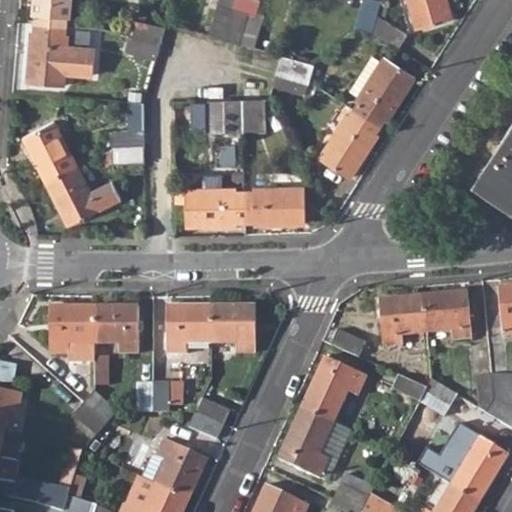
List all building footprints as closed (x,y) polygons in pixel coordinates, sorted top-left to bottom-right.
[(55,16),(64,16),(68,17),(69,0),(33,0),(32,14),(36,14),(35,31),(44,32),(45,21),(55,22),(55,16)] [(207,33),(223,37),(232,7),(234,1),(232,0),(219,0),(218,4),(215,4),(207,33)] [(362,0),(354,25),(373,31),(377,15),(382,1),(379,0),(362,0)] [(408,0),(417,28),(451,18),(445,0),(408,0)] [(223,37),(239,42),(248,12),(232,7),(223,37)] [(373,31),(400,48),(408,34),(377,15),(373,31)] [(44,32),(35,31),(31,31),(28,83),(63,85),(64,72),(92,74),(95,43),(66,41),(66,34),(63,34),(64,16),(55,16),(55,22),(45,21),(44,32)] [(130,34),(160,42),(164,26),(135,18),(130,34)] [(126,50),(155,58),(160,42),(130,34),(126,50)] [(277,68),(305,77),(311,62),(281,54),(277,68)] [(351,91),(360,97),(383,60),(373,55),(351,91)] [(376,114),(384,119),(386,120),(414,76),(385,57),(383,60),(360,97),(357,101),(360,103),(351,118),(359,123),(362,118),(370,123),(376,114)] [(272,83),(301,91),(305,77),(277,68),(272,83)] [(244,98),(244,129),(265,129),(264,97),(244,98)] [(208,130),(224,130),(244,129),(244,98),(225,98),(207,99),(208,130)] [(112,131),(113,147),(144,146),(143,101),(128,100),(128,130),(112,131)] [(320,159),(349,178),(377,134),(375,132),(384,119),(376,114),(370,123),(362,118),(359,123),(351,118),(348,116),(320,159)] [(23,135),(46,179),(77,164),(54,119),(23,135)] [(511,125),(477,181),(511,203),(511,125)] [(113,147),(113,163),(144,162),(144,146),(113,147)] [(46,179),(69,225),(121,198),(111,180),(100,185),(92,170),(83,174),(77,164),(46,179)] [(245,192),(245,174),(202,175),(202,189),(236,188),(236,192),(245,192)] [(254,221),(254,224),(306,222),(304,187),(254,188),(254,192),(245,192),(236,192),(237,202),(243,201),(243,210),(254,210),(254,221)] [(184,190),(185,225),(237,224),(237,221),(254,221),(254,210),(243,210),(243,201),(237,202),(236,192),(236,188),(202,189),(184,190)] [(511,286),(500,287),(504,333),(511,332),(511,286)] [(452,327),(452,337),(472,336),(469,290),(424,295),(428,330),(452,327)] [(380,299),(384,345),(404,343),(403,332),(428,330),(424,295),(380,299)] [(73,352),(72,359),(94,359),(95,342),(95,306),(52,305),(52,353),(73,352)] [(95,306),(95,342),(119,342),(119,352),(140,352),(139,305),(95,306)] [(169,305),(169,352),(188,352),(188,342),(212,342),(212,305),(169,305)] [(236,342),(236,351),(257,351),(257,305),(212,305),(212,342),(236,342)] [(332,343),(359,356),(366,341),(339,329),(332,343)] [(302,407),(333,422),(347,390),(357,395),(366,375),(326,357),(302,407)] [(487,412),(511,427),(511,373),(493,374),(495,398),(487,412)] [(480,408),(487,412),(495,398),(493,374),(477,375),(480,408)] [(393,388),(420,401),(427,388),(399,375),(393,388)] [(420,401),(445,416),(458,395),(432,379),(427,388),(420,401)] [(138,409),(154,410),(154,380),(138,381),(138,409)] [(154,410),(168,410),(168,380),(154,380),(154,410)] [(0,432),(6,434),(11,410),(21,412),(25,393),(0,387),(0,432)] [(84,402),(107,422),(116,409),(93,391),(84,402)] [(196,410),(223,423),(230,408),(203,395),(196,410)] [(75,413),(98,434),(107,422),(84,402),(75,413)] [(279,458),(320,477),(329,457),(319,452),(333,422),(302,407),(279,458)] [(189,425),(216,438),(223,423),(196,410),(189,425)] [(472,429),(459,448),(468,454),(451,484),(480,502),(511,453),(472,429)] [(21,461),(11,459),(1,457),(6,434),(0,432),(0,477),(17,481),(21,461)] [(156,482),(189,497),(208,457),(165,438),(157,456),(167,460),(156,482)] [(468,454),(459,448),(441,478),(451,484),(468,454)] [(433,511),(451,484),(441,478),(424,506),(433,511)] [(131,511),(182,511),(189,497),(156,482),(146,504),(137,500),(131,511)] [(334,498),(361,511),(374,488),(365,483),(359,494),(341,485),(334,498)] [(420,511),(473,511),(480,502),(451,484),(433,511),(424,506),(420,511)] [(254,511),(304,511),(308,505),(267,485),(254,511)] [(36,499),(66,510),(70,496),(40,486),(36,499)] [(66,510),(71,511),(96,511),(99,505),(70,496),(66,510)] [(326,511),(361,511),(334,498),(326,511)] [(32,511),(65,511),(66,510),(36,499),(32,511)]
